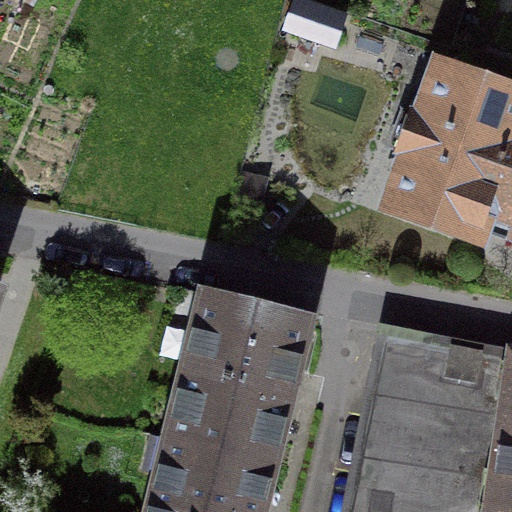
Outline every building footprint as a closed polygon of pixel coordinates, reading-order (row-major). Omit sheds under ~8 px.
[(344,15),(300,0),(294,0),(284,29),(333,47),(344,15)] [(511,138),(511,96),(438,69),(415,136),(391,202),(478,233),(511,138)] [(511,138),(478,233),(480,234),(489,210),(511,217),(511,138)] [(245,173),(236,207),(257,212),(265,178),(245,173)] [(206,294),(170,438),(272,463),(290,391),(309,319),(206,294)] [(511,357),(385,333),(348,511),(492,511),(494,504),(511,506),(511,357)] [(170,438),(151,511),(260,511),(272,463),(170,438)]
